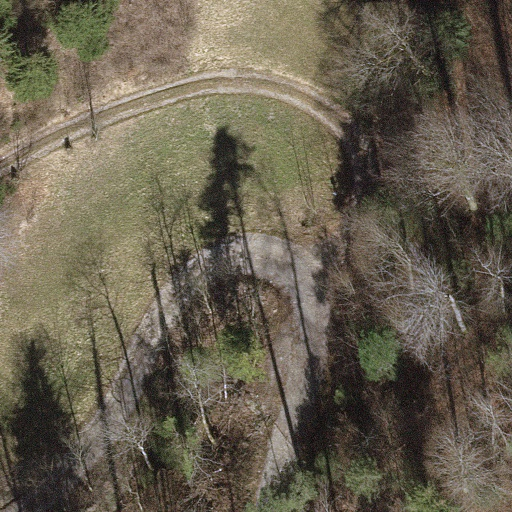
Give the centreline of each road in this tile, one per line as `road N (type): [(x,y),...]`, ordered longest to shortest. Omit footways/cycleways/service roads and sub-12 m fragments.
road 1 (track): [(20,511),(93,436),(186,287),(242,255),(288,265),(315,311),(314,354),(272,511)]
road 2 (track): [(295,271),(355,228),(368,176),(350,126),(281,87),(220,79),(170,89),(90,119),(0,167)]
